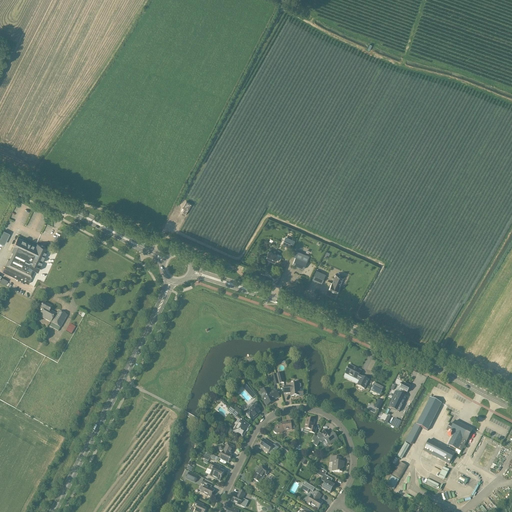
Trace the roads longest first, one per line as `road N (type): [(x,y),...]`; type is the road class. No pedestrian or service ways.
road 1 (residential): [(215,511),(256,428),(292,409),(319,411),(346,433),(354,462),(339,501)]
road 2 (tertiary): [(511,409),(273,298)]
road 3 (secondary): [(53,511),(143,341)]
